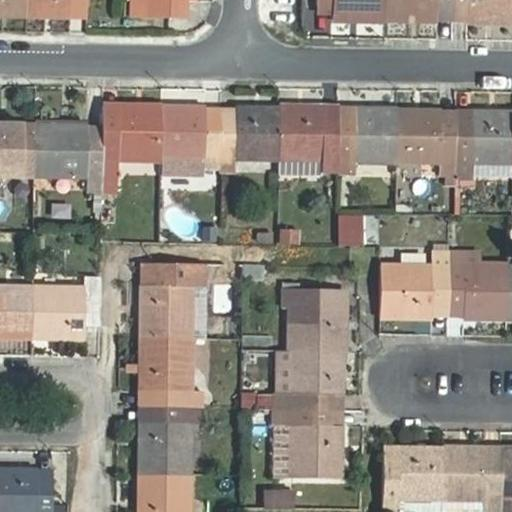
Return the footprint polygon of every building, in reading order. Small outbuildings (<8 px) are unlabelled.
[(0,0),(0,14),(29,15),(28,0),(0,0)] [(28,0),(29,15),(73,16),(73,4),(88,4),(88,0),(28,0)] [(198,2),(198,0),(132,0),(132,17),(184,18),(184,2),(198,2)] [(333,20),(385,21),(385,0),(317,0),(318,2),(333,2),(333,20)] [(385,0),(385,21),(453,22),(453,0),(385,0)] [(511,22),(511,0),(453,0),(453,22),(511,22)] [(119,158),(161,159),(162,106),(103,105),(102,191),(118,191),(119,158)] [(202,174),(219,174),(220,119),(205,119),(206,106),(162,106),(161,159),(160,175),(202,174)] [(235,160),(278,161),(279,108),(236,107),(235,120),(220,119),(219,174),(235,175),(235,160)] [(322,174),(338,174),(339,122),(323,121),(324,109),(279,108),(278,161),(322,161),(322,174)] [(351,163),(398,163),(398,110),(354,109),(353,122),(339,122),(338,174),(351,174),(351,163)] [(398,163),(455,164),(456,124),(441,124),(441,111),(398,110),(398,163)] [(455,164),(511,165),(511,111),(472,111),(471,124),(456,124),(455,164)] [(0,176),(34,177),(34,124),(0,123),(0,176)] [(87,192),(102,193),(102,191),(102,139),(87,138),(87,126),(34,124),(34,177),(88,179),(87,192)] [(298,231),(279,231),(279,244),(298,244),(298,231)] [(433,303),(448,303),(449,252),(432,252),(431,264),(381,263),(379,318),(433,319),(433,303)] [(480,253),(449,252),(448,303),(464,303),(463,319),(507,320),(508,266),(480,266),(480,253)] [(140,286),(139,339),(193,339),(194,287),(207,287),(207,279),(208,263),(140,264),(140,286)] [(208,263),(207,279),(243,281),(243,280),(243,265),(208,263)] [(243,280),(264,281),(265,265),(243,265),(243,280)] [(84,327),(101,327),(101,278),(85,277),(85,286),(34,285),(34,339),(84,339),(84,327)] [(0,338),(34,339),(34,285),(0,284),(0,338)] [(288,350),(344,351),(345,295),(299,294),(299,284),(282,284),(282,308),(288,308),(288,350)] [(151,406),(200,407),(205,407),(206,392),(193,391),(193,339),(139,339),(139,391),(152,391),(151,406)] [(273,393),(273,410),(330,411),(330,396),(343,396),(344,351),(288,350),(276,350),(276,394),(273,393)] [(139,421),(138,472),(192,473),(193,422),(200,422),(200,407),(151,406),(151,421),(139,421)] [(330,427),(330,411),(273,410),(272,427),(275,427),(274,479),(341,479),(342,427),(330,427)] [(393,447),(393,456),(383,456),(382,508),(398,508),(399,500),(442,501),(444,447),(393,447)] [(483,511),(500,511),(502,458),(486,457),(486,448),(444,447),(442,501),(484,502),(483,511)] [(511,511),(511,457),(502,458),(500,511),(511,511)] [(0,511),(52,511),(53,481),(37,481),(38,468),(0,467),(0,511)] [(138,472),(137,511),(191,511),(192,473),(138,472)] [(265,490),(265,510),(292,509),(292,490),(265,490)]
